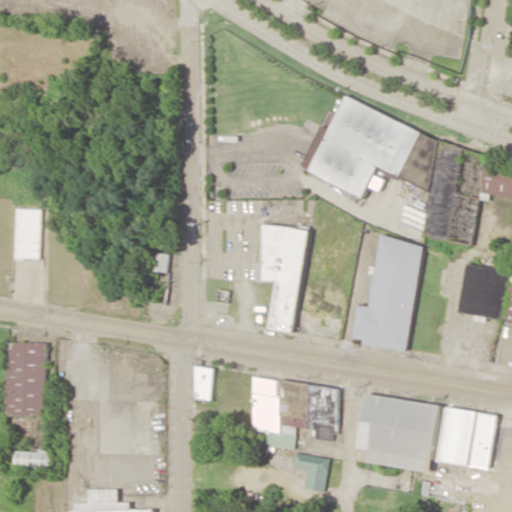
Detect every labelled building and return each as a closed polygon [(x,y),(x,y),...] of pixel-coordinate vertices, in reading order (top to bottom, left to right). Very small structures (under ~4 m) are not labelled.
[(307,179),(367,187),(382,190),(384,177),(432,184),(425,237),(474,244),(480,199),(490,200),(490,194),(511,197),(511,164),(487,161),(491,138),(338,117),(337,129),(314,125),(307,179)] [(41,258),(42,209),(16,208),(15,257),(41,258)] [(309,229),(266,223),(261,262),(256,262),(253,279),(277,282),(270,329),(295,332),(309,229)] [(371,306),(359,305),(354,337),(365,339),(364,344),(408,350),(424,243),(382,237),(371,306)] [(167,272),(169,254),(156,252),(154,271),(167,272)] [(460,313),(511,321),(511,340),(511,344),(511,267),(511,270),(467,263),(460,313)] [(47,342),(7,342),(6,415),(46,415),(47,342)] [(194,399),(213,400),(214,367),(195,366),(194,399)] [(342,386),(257,378),(251,432),(265,433),(264,446),(296,449),(298,427),(316,429),(316,438),(337,440),(342,386)] [(443,404),(368,394),(361,448),(372,450),(370,463),(434,471),(443,404)] [(500,415),(450,407),(442,460),(491,468),(500,415)] [(53,451),(16,450),(15,467),(52,468),(53,451)] [(331,458),(297,452),(294,466),(309,469),(306,488),(326,492),(331,458)] [(154,511),(155,509),(131,509),(131,502),(120,502),(119,489),(91,489),(91,502),(76,502),(76,511),(154,511)]
